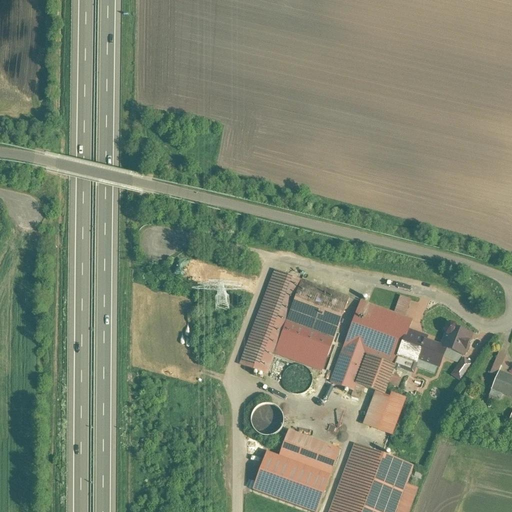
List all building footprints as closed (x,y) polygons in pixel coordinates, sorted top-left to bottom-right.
[(306,283),(276,272),(242,365),(273,375),(282,350),(285,342),(292,323),(306,283)] [(352,299),(306,283),(292,323),(338,340),(352,299)] [(215,297),(216,310),(231,309),(230,305),(229,296),(215,297)] [(358,300),(332,387),(363,396),(365,389),(374,392),(364,427),(395,436),(406,399),(386,393),(389,385),(400,388),(402,379),(394,376),(396,369),(415,375),(418,364),(441,371),(445,359),(464,364),(473,333),(448,326),(443,342),(410,332),(414,319),(407,317),(412,299),(400,296),(395,311),(358,300)] [(308,350),(331,359),(338,340),(292,323),(285,342),(308,350)] [(285,342),(282,350),(305,359),(308,350),(285,342)] [(511,376),(499,371),(493,389),(511,396),(511,376)] [(248,417),(262,441),(287,427),(273,403),(248,417)] [(339,451),(288,431),(277,458),(329,477),(339,451)] [(408,511),(416,489),(405,485),(412,466),(353,445),(327,511),(408,511)] [(316,511),(329,477),(277,458),(265,453),(249,494),(297,511),(316,511)]
